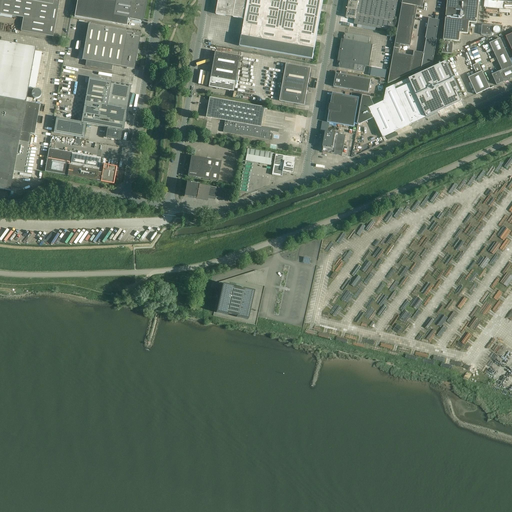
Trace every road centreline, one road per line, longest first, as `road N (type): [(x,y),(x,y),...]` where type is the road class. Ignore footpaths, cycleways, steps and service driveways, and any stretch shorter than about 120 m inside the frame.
road 1 (tertiary): [(511,139),(350,213),(211,263),(0,273)]
road 2 (unclassified): [(310,180),(511,91)]
road 3 (unclassified): [(169,207),(206,0)]
road 4 (unclassified): [(159,0),(123,199)]
road 5 (unclassified): [(310,180),(336,0)]
road 6 (unclassified): [(169,207),(211,213),(310,180)]
road 7 (unclassified): [(0,203),(60,188),(123,199)]
